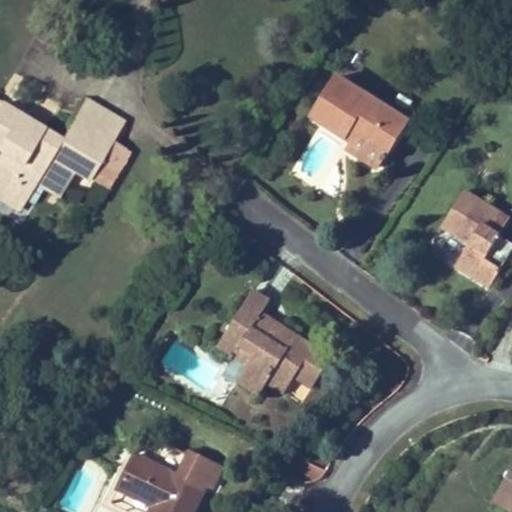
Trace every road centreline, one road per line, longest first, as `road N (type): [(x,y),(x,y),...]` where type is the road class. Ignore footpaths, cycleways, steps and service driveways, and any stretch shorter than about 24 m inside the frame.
road 1 (residential): [(194,165),(457,377)]
road 2 (residential): [(457,377),(379,456),(343,511)]
